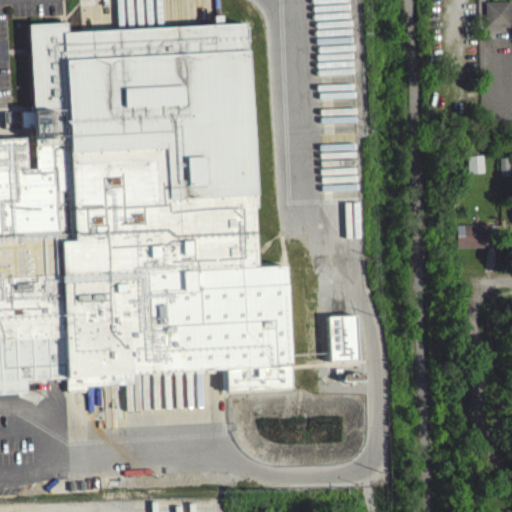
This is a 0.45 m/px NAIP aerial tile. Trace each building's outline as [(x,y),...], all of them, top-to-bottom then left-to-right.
[(510,0),(485,1),(485,25),(510,25),(510,0)] [(243,21),(67,30),(65,19),(25,22),(33,166),(25,166),(24,136),(0,137),(0,392),(27,391),(26,378),(64,376),(66,389),(86,388),(86,384),(132,382),(132,373),(221,369),(222,389),(287,387),(281,264),(253,265),(250,207),(252,206),(243,21)] [(29,132),(29,117),(18,116),(18,132),(29,132)] [(482,178),(481,160),(466,161),(467,178),(482,178)] [(454,230),(455,253),(487,252),(486,229),(454,230)] [(324,321),(325,366),(354,365),(352,320),(324,321)]
